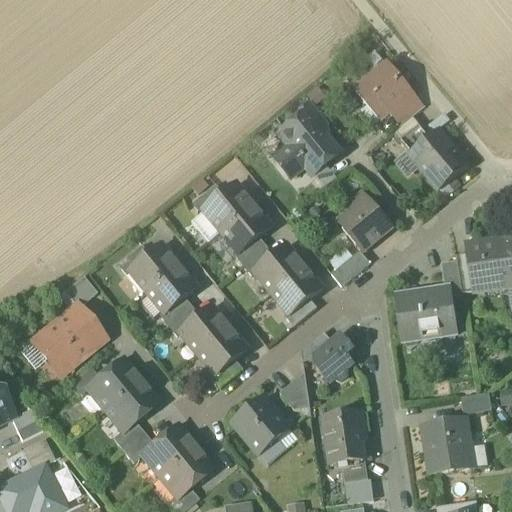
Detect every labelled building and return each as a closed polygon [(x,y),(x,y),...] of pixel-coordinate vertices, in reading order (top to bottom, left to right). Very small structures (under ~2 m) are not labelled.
[(354,87),(358,92),(386,69),(382,64),(354,87)] [(357,92),(381,121),(388,116),(410,98),(387,68),(386,69),(358,92),(357,92)] [(388,116),(399,129),(421,112),(410,98),(388,116)] [(296,120),(308,135),(315,130),(318,133),(327,126),(312,107),(296,120)] [(407,154),(409,157),(429,141),(412,120),(392,137),(407,154)] [(276,162),(290,180),(305,167),(313,178),(338,158),(318,133),(315,130),(308,135),(303,140),(297,139),(292,143),(291,149),(276,162)] [(420,172),(438,194),(468,170),(439,133),(429,141),(409,157),(408,158),(420,172)] [(408,183),(420,172),(408,158),(409,157),(407,154),(393,165),(408,183)] [(204,214),(221,235),(254,208),(236,186),(223,197),(203,213),(204,214)] [(192,207),(201,217),(204,214),(203,213),(223,197),(216,187),(192,207)] [(341,224),(364,252),(388,232),(359,196),(347,206),(353,214),(341,224)] [(272,230),(254,208),(221,235),(238,256),(239,257),(259,240),(272,230)] [(208,245),(221,235),(204,214),(201,217),(191,225),(208,245)] [(235,258),(243,268),(266,250),(259,240),(239,257),(238,256),(235,258)] [(509,284),(510,290),(511,289),(511,242),(509,243),(509,245),(467,252),(468,258),(473,295),(475,295),(475,289),(509,284)] [(130,275),(147,296),(179,269),(162,247),(149,257),(129,274),(130,275)] [(118,267),(126,278),(130,275),(129,274),(149,257),(142,248),(118,267)] [(255,276),(272,297),(304,270),(287,248),(274,259),(254,275),(255,276)] [(274,259),(266,250),(243,268),(251,279),(255,276),(254,275),(274,259)] [(328,264),(336,274),(352,260),(345,251),(328,264)] [(331,278),(341,289),(369,266),(360,255),(352,260),(336,274),(331,278)] [(456,259),(457,265),(462,297),(473,295),(468,258),(456,259)] [(462,301),(462,297),(457,265),(441,268),(445,292),(448,291),(450,303),(462,301)] [(197,291),(179,269),(147,296),(163,316),(164,317),(185,301),(197,291)] [(322,292),(304,270),(272,297),(289,318),(309,302),(322,292)] [(62,293),(75,310),(96,293),(83,278),(66,291),(62,293)] [(475,289),(475,295),(510,290),(509,284),(475,289)] [(398,315),(403,346),(405,346),(405,340),(437,335),(438,341),(456,338),(450,303),(448,291),(445,292),(433,293),(433,295),(418,298),(418,296),(398,299),(400,314),(398,315)] [(160,319),(169,329),(192,310),(185,301),(164,317),(163,316),(160,319)] [(286,320),(294,330),(317,311),(309,302),(289,318),(286,320)] [(180,337),(197,358),(230,331),(212,309),(200,319),(180,336),(180,337)] [(75,310),(65,318),(75,329),(85,321),(75,310)] [(200,319),(192,310),(169,329),(177,340),(180,337),(180,336),(200,319)] [(48,361),(62,377),(103,343),(85,321),(75,329),(65,318),(31,346),(45,363),(48,361)] [(248,353),(230,331),(197,358),(214,378),(215,379),(235,363),(248,353)] [(301,354),(303,365),(314,363),(314,358),(331,344),(323,335),(301,354)] [(405,340),(405,346),(438,341),(437,335),(405,340)] [(316,371),(329,388),(334,384),(341,385),(346,380),(347,373),(354,368),(344,356),(351,351),(340,337),(331,344),(314,358),(314,363),(316,371)] [(34,372),(45,363),(31,346),(20,355),(34,372)] [(59,380),(62,377),(48,361),(45,363),(59,380)] [(87,393),(104,414),(139,385),(122,363),(99,382),(86,392),(87,393)] [(211,381),(219,391),(242,372),(235,363),(215,379),(214,378),(211,381)] [(67,388),(78,401),(87,393),(86,392),(99,382),(89,371),(67,388)] [(279,397),(294,414),(310,412),(304,377),(279,397)] [(157,407),(139,385),(104,414),(121,435),(122,436),(134,425),(157,407)] [(500,410),(511,408),(511,392),(499,393),(500,410)] [(0,427),(13,421),(1,396),(0,395),(0,427)] [(461,401),(463,418),(491,414),(489,397),(461,401)] [(233,427),(258,458),(290,432),(264,401),(233,427)] [(11,425),(16,434),(36,424),(30,413),(19,419),(20,422),(11,425)] [(323,420),(330,469),(364,464),(360,435),(363,434),(361,415),(323,420)] [(427,456),(430,478),(472,472),(469,452),(464,423),(423,429),(423,432),(427,431),(431,455),(427,456)] [(42,434),(36,424),(16,434),(21,444),(42,434)] [(112,442),(122,455),(144,437),(134,425),(122,436),(121,435),(112,442)] [(141,460),(158,481),(194,451),(176,430),(153,449),(141,459),(141,460)] [(299,444),(290,432),(258,458),(268,469),(299,444)] [(153,449),(144,437),(122,455),(133,468),(141,460),(141,459),(153,449)] [(22,453),(32,475),(43,470),(54,464),(43,443),(22,453)] [(483,449),(469,452),(472,472),(486,469),(483,449)] [(212,473),(194,451),(158,481),(175,501),(176,502),(188,492),(212,473)] [(29,511),(32,511),(33,511),(62,511),(63,511),(43,470),(32,475),(25,479),(26,480),(16,485),(15,484),(0,491),(0,506),(2,511),(29,511)] [(343,473),(345,487),(366,484),(364,470),(343,473)] [(366,484),(345,487),(347,508),(369,505),(366,484)] [(166,509),(168,511),(188,511),(198,504),(188,492),(176,502),(175,501),(166,509)]
